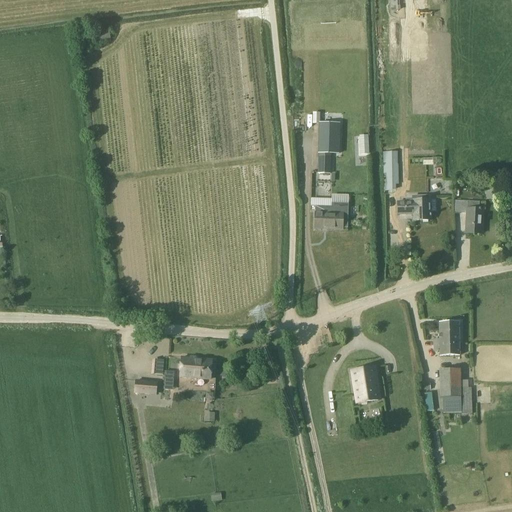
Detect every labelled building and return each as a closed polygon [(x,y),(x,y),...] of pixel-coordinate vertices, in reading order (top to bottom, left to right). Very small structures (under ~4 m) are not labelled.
[(94,41),(111,39),(110,29),(92,31),(94,41)] [(319,103),(318,153),(338,154),(339,104),(319,103)] [(395,165),(395,152),(384,153),(384,174),(386,174),(386,184),(385,184),(385,195),(395,195),(394,184),(397,184),(397,165),(395,165)] [(329,157),(318,156),(318,174),(329,174),(329,157)] [(413,211),(413,221),(431,220),(431,212),(435,212),(435,201),(414,201),(414,202),(398,203),(398,215),(406,215),(406,212),(413,211)] [(468,202),(466,233),(482,234),(483,211),(479,210),(479,203),(468,202)] [(315,212),(315,229),(343,230),(343,213),(315,212)] [(459,356),(459,323),(439,324),(440,340),(434,340),(434,351),(440,351),(440,356),(459,356)] [(181,358),(180,377),(210,380),(212,361),(181,358)] [(153,374),(164,374),(164,359),(154,359),(153,374)] [(351,371),(356,404),(380,400),(375,367),(351,371)] [(460,390),(460,370),(440,370),(440,398),(443,398),(443,414),(461,413),(461,415),(472,415),(471,390),(460,390)] [(164,386),(173,387),(174,373),(164,372),(164,386)] [(135,380),(134,392),(156,394),(157,382),(135,380)] [(424,394),(427,412),(434,411),(431,393),(424,394)]
